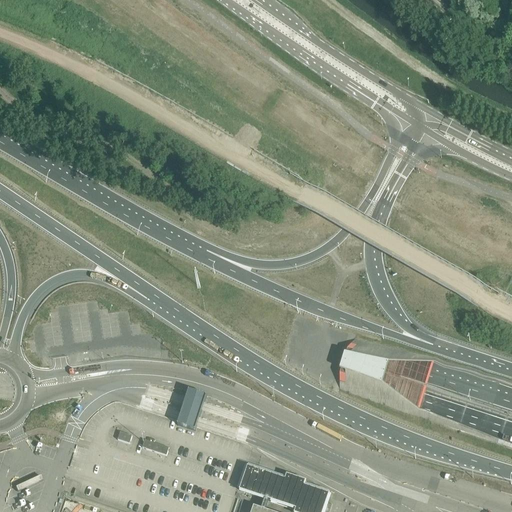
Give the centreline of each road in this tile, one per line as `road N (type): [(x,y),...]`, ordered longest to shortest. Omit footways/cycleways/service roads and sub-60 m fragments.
road 1 (motorway): [(0,305),(230,347),(511,432)]
road 2 (motorway): [(511,400),(238,317),(0,273)]
road 3 (trunk): [(153,295),(301,388),(498,469)]
road 4 (trunk): [(407,124),(360,210),(318,254),(277,265),(203,257)]
road 5 (trunk): [(433,348),(328,314),(203,257)]
road 6 (trunk): [(433,348),(401,323),(373,246),(389,194),(424,135)]
road 7 (trunk): [(203,257),(0,142)]
road 8 (secondary): [(221,0),(407,124)]
road 9 (secondary): [(424,117),(258,0)]
road 10 (trunk): [(10,360),(32,301),(55,282),(103,277),(153,295)]
road 11 (trunk): [(0,193),(153,295)]
